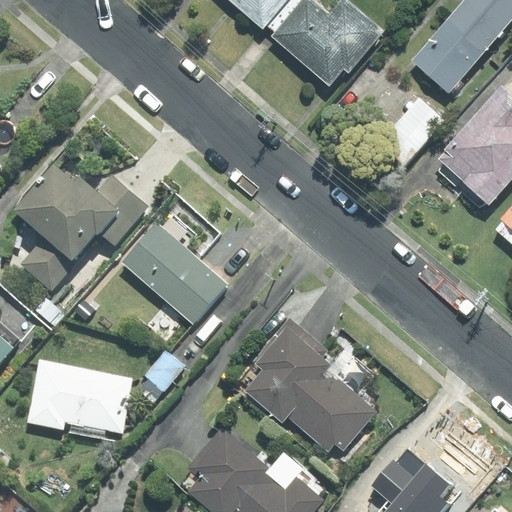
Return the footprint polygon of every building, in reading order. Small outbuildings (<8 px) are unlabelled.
[(292,0),(233,0),(265,29),(292,0)] [(321,0),(305,0),(275,35),(335,87),(350,70),(357,76),(393,34),(354,0),(348,0),(337,14),(321,0)] [(511,28),(511,0),(471,0),(420,59),(458,91),(511,28)] [(496,206),(511,189),(511,85),(484,115),(479,110),(460,131),(464,135),(444,157),(496,206)] [(449,122),(425,99),(388,138),(413,161),(449,122)] [(100,192),(67,161),(22,210),(46,232),(23,257),(57,288),(127,212),(138,222),(152,207),(116,174),(100,192)] [(511,215),(500,228),(511,240),(511,215)] [(231,284),(162,219),(126,258),(194,322),(231,284)] [(339,366),(293,322),(258,358),(270,369),(252,388),(289,424),(295,419),(331,453),(341,443),(348,450),(380,416),(334,371),(339,366)] [(0,367),(20,345),(0,327),(0,367)] [(190,366),(173,350),(149,376),(167,392),(190,366)] [(138,376),(45,358),(34,421),(69,427),(71,421),(127,431),(138,376)] [(292,483),(228,426),(180,480),(216,511),(319,511),(332,498),(302,472),(292,483)] [(462,511),(469,505),(449,486),(454,480),(413,440),(375,481),(395,500),(384,511),(462,511)]
